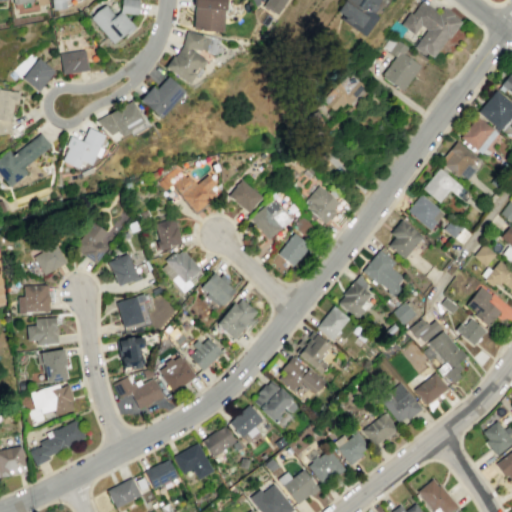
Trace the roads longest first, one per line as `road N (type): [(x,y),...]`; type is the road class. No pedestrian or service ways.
road 1 (tertiary): [(503,30),(430,134),(223,391),(33,502),(0,510)]
road 2 (residential): [(165,0),(158,37),(139,68),(96,86),(57,87),(46,99),(52,120),(66,123),(131,84),(139,68)]
road 3 (tertiary): [(511,360),(473,407),(339,511)]
road 4 (residential): [(124,452),(105,411),(78,291)]
